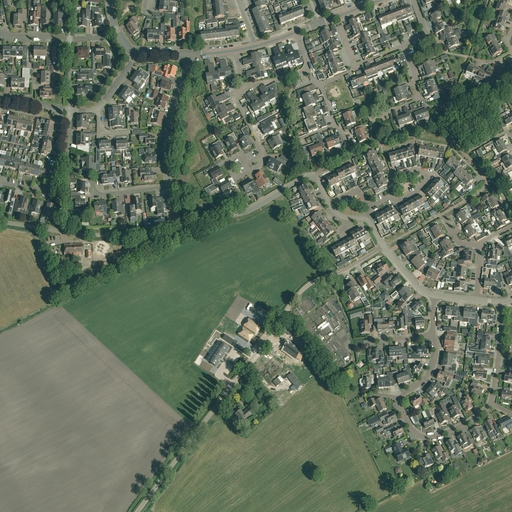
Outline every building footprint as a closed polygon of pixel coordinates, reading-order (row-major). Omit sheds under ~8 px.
[(406,8),(403,0),(401,0),(402,3),(408,18),(413,16),(409,6),(406,8)] [(261,8),(266,6),(267,6),(267,3),(265,4),(264,1),(255,5),(257,9),(257,10),(261,8)] [(501,12),(505,13),(507,8),(505,7),(507,4),(499,1),(496,10),(501,12)] [(331,2),(329,2),(320,6),(322,12),(329,9),(328,6),(332,5),(331,2)] [(390,4),(391,7),(396,20),(397,22),(403,20),(399,10),(396,11),(395,9),(396,9),(394,3),(390,4)] [(408,18),(402,3),(400,4),(402,9),(399,10),(403,20),(408,18)] [(90,20),(90,12),(91,7),(86,6),(85,11),(82,11),(82,17),(79,17),(78,27),(86,27),(87,20),(90,20)] [(166,12),(166,13),(172,14),(173,7),(160,6),(159,11),(166,12)] [(304,16),(301,6),(295,8),(299,18),(304,16)] [(90,12),(90,20),(90,21),(93,21),(92,27),(101,28),(101,17),(94,17),(95,7),(91,7),(90,12)] [(30,25),(37,25),(38,16),(40,16),(40,9),(35,8),(35,12),(32,12),(31,13),(31,14),(30,25)] [(263,13),(261,8),(257,10),(257,9),(252,11),(254,16),(263,13)] [(299,18),(295,8),(292,9),(293,12),(290,13),(293,20),(299,18)] [(49,26),(50,15),(46,15),(46,9),(40,9),(40,16),(40,19),(43,19),(43,25),(49,26)] [(65,18),(65,10),(60,10),(59,15),(55,15),(54,26),(62,27),(62,18),(65,18)] [(381,11),(386,24),(392,22),(389,14),(385,15),(383,10),(381,11)] [(26,19),(26,11),(18,11),(18,16),(14,16),(14,26),(22,27),(22,19),(26,19)] [(386,24),(381,11),(379,12),(381,17),(378,18),(381,26),(386,24)] [(293,20),(290,13),(287,14),(286,12),(283,13),(287,22),(293,20)] [(510,15),(505,13),(501,12),(497,21),(505,23),(506,20),(507,21),(510,15)] [(256,21),(265,17),(263,13),(254,16),(256,21)] [(287,22),(283,13),(280,14),(281,16),(278,18),(281,25),(287,22)] [(434,24),(441,22),(438,13),(436,14),(429,16),(432,22),(433,21),(434,24)] [(139,32),(138,31),(134,25),(138,22),(134,17),(129,21),(131,23),(126,27),(130,31),(129,31),(132,35),(133,37),(139,32)] [(265,17),(256,21),(257,26),(266,22),(269,21),(267,17),(265,17)] [(345,27),(346,29),(359,24),(357,19),(349,22),(350,25),(345,27)] [(494,29),(503,33),(505,27),(504,26),(505,23),(497,21),(495,25),(492,24),(491,29),(494,30),(494,29)] [(268,27),(266,22),(257,26),(259,30),(268,27)] [(444,23),(442,23),(441,22),(434,24),(436,27),(434,28),(436,34),(442,32),(445,31),(445,30),(447,29),(445,23),(444,23)] [(186,33),(189,33),(189,23),(184,23),(184,31),(179,31),(179,41),(186,41),(186,33)] [(359,24),(346,29),(346,31),(352,29),(353,32),(361,29),(362,29),(360,23),(359,24)] [(268,34),(268,33),(272,31),(270,26),(268,27),(259,30),(261,35),(264,34),(264,36),(268,34)] [(171,42),(171,41),(174,41),(174,31),(171,31),(171,29),(169,27),(164,27),(165,31),(165,38),(167,38),(167,41),(168,42),(168,43),(170,43),(171,42)] [(452,27),(450,28),(447,29),(445,30),(445,31),(442,32),(444,37),(445,37),(446,40),(453,37),(453,35),(455,34),(452,27)] [(322,38),(335,33),(337,32),(336,29),(330,32),(330,33),(329,33),(327,30),(320,33),(322,38)] [(361,29),(353,32),(354,35),(349,37),(350,40),(355,38),(355,37),(362,34),(364,33),(362,29),(361,29)] [(368,32),(364,33),(362,34),(355,37),(355,38),(356,40),(361,38),(362,41),(370,38),(368,32)] [(326,42),(331,40),(330,37),(335,35),(335,33),(322,38),(319,39),(321,45),(323,44),(324,44),(326,43),(326,42)] [(487,43),(489,47),(496,43),(495,41),(496,40),(493,34),(491,36),(490,34),(484,37),(485,39),(484,39),(484,41),(485,42),(486,43),(487,43)] [(448,49),(459,45),(455,36),(453,37),(446,40),(448,43),(446,43),(448,49)] [(359,48),(372,43),(370,38),(362,41),(363,44),(358,46),(359,48)] [(325,49),(328,48),(341,43),(340,41),(335,43),(333,39),(331,40),(326,42),(326,43),(324,44),(323,44),(325,49)] [(341,43),(328,48),(325,49),(327,54),(330,53),(338,50),(336,47),(342,45),(341,43)] [(366,51),(374,48),(372,43),(359,48),(360,50),(365,48),(366,51)] [(496,54),(497,56),(501,54),(500,53),(502,51),(499,45),(498,46),(496,43),(489,47),(492,52),(490,53),(492,56),(496,54)] [(297,61),(300,60),(297,52),(294,53),(291,45),(288,46),(295,65),(298,64),(297,61)] [(288,55),(286,56),(285,57),(288,62),(287,62),(288,64),(291,63),(292,66),(295,65),(288,46),(285,47),(288,55)] [(95,49),(95,56),(105,56),(105,57),(108,57),(108,56),(106,54),(105,54),(105,50),(105,49),(101,49),(101,47),(97,47),(97,49),(95,49)] [(278,47),(275,48),(282,64),(287,62),(288,62),(285,57),(286,56),(285,55),(282,56),(278,47)] [(3,57),(10,57),(10,48),(3,48),(3,54),(0,54),(0,60),(3,61),(3,57)] [(84,59),(88,58),(88,49),(85,49),(85,48),(82,48),(82,49),(77,49),(78,57),(84,57),(84,59)] [(273,59),(275,67),(277,70),(283,67),(282,65),(282,64),(275,48),(273,49),(276,58),(273,59)] [(375,52),(374,48),(366,51),(367,54),(362,56),(363,58),(372,55),(373,56),(379,54),(377,51),(375,52)] [(16,49),(16,57),(22,58),(22,61),(27,61),(27,54),(24,54),(24,55),(23,55),(23,49),(16,49)] [(63,61),(63,55),(60,55),(60,49),(52,49),(52,59),(59,59),(59,61),(63,61)] [(325,61),(334,57),(333,54),(338,52),(338,50),(330,53),(327,54),(323,56),(325,61)] [(262,54),(261,53),(251,55),(252,58),(242,60),(243,63),(260,60),(260,57),(261,57),(262,56),(262,54)] [(390,54),(388,55),(393,68),(398,66),(397,64),(400,63),(400,61),(399,59),(396,61),(395,59),(392,60),(390,54)] [(384,63),(387,70),(388,73),(393,71),(393,68),(388,55),(385,56),(387,61),(384,63)] [(328,65),(342,60),(341,58),(336,60),(334,57),(325,61),(327,66),(329,66),(328,65)] [(387,70),(384,63),(381,64),(379,58),(377,59),(382,72),(387,70)] [(263,59),(260,60),(243,63),(243,66),(253,64),(253,68),(255,67),(254,67),(263,66),(264,65),(263,59)] [(377,74),(382,72),(377,59),(375,60),(377,65),(374,67),(377,74)] [(222,60),(225,77),(232,76),(230,68),(227,69),(225,60),(222,60)] [(328,65),(329,66),(330,70),(331,71),(338,68),(337,64),(342,62),(342,60),(328,65)] [(433,61),(431,62),(424,65),(423,64),(417,66),(419,69),(422,68),(424,72),(426,71),(433,68),(436,67),(433,61)] [(367,63),(373,79),(378,77),(377,74),(374,67),(371,68),(369,62),(367,63)] [(367,78),(368,81),(373,79),(367,63),(364,64),(366,69),(363,71),(365,75),(366,78),(367,78)] [(475,76),(478,68),(475,67),(475,66),(470,63),(465,75),(466,74),(474,77),(475,76)] [(210,65),(213,81),(220,80),(219,79),(218,72),(215,73),(213,64),(210,65)] [(207,85),(214,84),(213,81),(210,65),(207,65),(209,74),(206,75),(207,85)] [(164,71),(163,71),(163,72),(157,71),(157,68),(152,67),(152,75),(159,77),(167,79),(168,79),(169,76),(174,78),(176,69),(169,67),(168,67),(165,66),(164,71)] [(247,75),(264,72),(263,66),(254,67),(255,67),(255,70),(246,72),(247,75)] [(485,76),(488,68),(484,67),(483,69),(481,68),(481,70),(478,68),(475,76),(484,79),(485,76)] [(488,67),(488,68),(485,76),(494,79),(496,72),(493,71),(494,69),(488,67)] [(333,76),(346,71),(345,68),(339,70),(338,68),(331,71),(330,70),(329,71),(330,74),(327,75),(329,78),(333,77),(333,76)] [(436,74),(433,68),(426,71),(427,74),(421,76),(423,80),(428,78),(428,77),(436,74)] [(29,84),(29,73),(29,70),(23,70),(22,80),(18,80),(18,89),(24,89),(24,83),(29,84)] [(41,73),(41,79),(50,79),(50,75),(53,76),(53,70),(46,70),(46,73),(41,73)] [(91,70),(85,70),(85,73),(78,73),(78,80),(88,80),(88,74),(91,74),(91,73),(94,73),(95,72),(95,70),(91,70)] [(358,72),(363,85),(368,83),(368,81),(367,78),(366,78),(365,75),(362,76),(360,71),(358,72)] [(137,72),(133,76),(140,82),(143,84),(145,81),(149,77),(143,72),(141,75),(138,72),(137,72)] [(358,87),(363,85),(358,72),(356,73),(358,78),(355,79),(358,87)] [(507,78),(505,77),(506,74),(500,72),(499,73),(496,72),(494,79),(502,83),(503,81),(505,81),(506,81),(507,79),(507,78)] [(348,85),(351,84),(353,90),(359,88),(358,87),(355,79),(352,80),(350,75),(345,77),(348,85)] [(11,89),(18,89),(18,80),(18,77),(8,76),(8,83),(12,83),(11,89)] [(133,76),(130,81),(135,85),(134,87),(138,91),(142,86),(143,84),(140,82),(133,76)] [(166,82),(167,79),(159,77),(158,82),(162,83),(160,88),(170,91),(172,84),(166,82)] [(46,87),(48,87),(53,88),(53,83),(50,83),(50,79),(41,79),(41,84),(46,85),(46,87)] [(421,88),(423,87),(424,91),(435,86),(433,80),(426,83),(425,82),(419,85),(421,88)] [(91,90),(91,84),(85,84),(85,88),(77,87),(77,95),(87,95),(87,90),(91,90)] [(261,87),(270,102),(275,99),(276,98),(278,97),(277,94),(275,90),(271,91),(271,92),(268,93),(264,85),(261,87)] [(394,91),(396,97),(407,92),(406,89),(408,88),(407,85),(401,87),(401,88),(394,91)] [(132,93),(125,87),(124,86),(121,91),(129,97),(132,93)] [(435,86),(424,91),(425,94),(423,95),(425,98),(430,96),(430,95),(438,92),(435,86)] [(53,88),(48,87),(48,91),(41,90),(40,98),(51,98),(51,94),(54,95),(55,88),(53,88)] [(260,98),(261,100),(264,105),(270,102),(261,87),(259,88),(263,96),(260,98)] [(159,93),(157,92),(148,90),(147,94),(150,95),(150,98),(157,100),(156,106),(164,109),(166,100),(167,100),(168,98),(159,96),(159,93)] [(253,90),(250,92),(260,110),(266,107),(264,105),(261,100),(259,101),(253,90)] [(125,102),(129,97),(121,91),(117,96),(118,97),(125,102)] [(251,115),(260,110),(250,92),(247,93),(253,104),(248,107),(251,115)] [(406,101),(412,98),(411,95),(409,96),(407,92),(396,97),(398,103),(406,100),(406,101)] [(210,105),(228,96),(226,93),(216,99),(215,96),(205,101),(208,107),(211,105),(210,105)] [(304,103),(319,97),(317,94),(315,95),(314,98),(313,98),(311,93),(302,97),(304,103)] [(221,107),(221,106),(219,104),(229,99),(228,96),(210,105),(211,105),(214,111),(216,110),(215,110),(221,107)] [(307,108),(312,106),(315,105),(314,100),(315,100),(317,101),(320,100),(319,97),(304,103),(307,108)] [(216,116),(219,115),(234,107),(232,104),(226,108),(224,104),(221,106),(221,107),(215,110),(216,110),(214,111),(216,116)] [(419,109),(423,120),(429,118),(426,110),(427,110),(425,104),(421,105),(422,107),(419,109)] [(129,106),(127,106),(126,105),(127,117),(131,117),(131,124),(138,124),(137,118),(139,117),(139,113),(132,114),(131,110),(129,111),(129,106)] [(109,116),(118,115),(120,115),(120,112),(121,112),(121,106),(115,107),(115,110),(109,110),(109,116)] [(305,115),(319,110),(318,106),(316,107),(315,110),(314,110),(312,106),(307,108),(303,109),(305,115)] [(227,114),(235,110),(234,107),(219,115),(222,121),(224,120),(226,124),(231,121),(229,117),(227,114)] [(414,121),(410,111),(408,112),(406,107),(403,108),(406,115),(402,117),(405,125),(414,121)] [(423,120),(419,109),(415,110),(414,108),(411,109),(411,111),(410,111),(414,121),(414,123),(423,120)] [(159,111),(154,109),(152,116),(154,116),(152,123),(160,125),(163,115),(158,114),(159,111)] [(319,110),(305,115),(307,121),(313,118),(317,117),(315,113),(316,112),(318,114),(321,113),(319,110)] [(345,121),(353,118),(356,117),(354,111),(345,114),(344,112),(338,114),(339,117),(343,116),(345,121)] [(405,125),(402,117),(399,118),(396,111),(393,112),(396,120),(396,119),(399,127),(405,125)] [(77,118),(77,123),(87,124),(89,124),(89,120),(90,120),(90,115),(84,115),(84,118),(77,118)] [(112,121),(113,128),(124,127),(123,120),(118,121),(118,115),(109,116),(109,117),(108,117),(108,121),(109,121),(109,122),(112,121)] [(511,123),(507,115),(502,118),(501,116),(497,118),(500,124),(504,122),(506,126),(511,123)] [(271,123),(277,120),(274,116),(266,121),(267,124),(260,128),(264,135),(274,130),(271,123)] [(16,130),(18,121),(19,119),(14,118),(11,132),(13,132),(14,129),(16,130)] [(320,122),(319,119),(317,120),(316,122),(315,123),(313,118),(307,121),(304,122),(306,128),(320,122)] [(356,126),(353,118),(345,121),(347,127),(344,128),(345,131),(356,126)] [(46,124),(45,127),(55,130),(55,128),(54,127),(55,124),(54,124),(54,121),(41,119),(40,123),(46,124)] [(322,128),(327,126),(325,120),(320,122),(306,128),(309,133),(317,130),(316,125),(317,125),(319,126),(321,125),(322,128)] [(33,124),(28,123),(25,137),(27,138),(28,133),(31,133),(33,124)] [(86,129),(87,124),(77,123),(77,130),(83,130),(83,133),(90,133),(90,130),(86,129)] [(357,138),(365,135),(362,126),(350,131),(352,134),(355,132),(357,138)] [(36,133),(43,134),(43,137),(53,139),(53,138),(52,137),(52,134),(37,130),(36,133)] [(245,149),(252,145),(248,138),(251,136),(247,130),(243,133),(245,137),(240,140),(245,149)] [(277,137),(280,135),(278,132),(272,136),(273,138),(268,142),(272,150),(282,145),(277,137)] [(335,133),(336,135),(330,137),(331,139),(334,147),(343,144),(338,132),(335,133)] [(79,135),(77,135),(76,141),(85,141),(85,138),(90,138),(91,133),(90,133),(83,133),(79,133),(79,135)] [(234,142),(237,140),(233,133),(228,137),(230,140),(225,143),(230,151),(237,147),(234,142)] [(150,138),(149,134),(139,135),(139,142),(145,141),(146,144),(154,144),(154,137),(150,138)] [(362,142),(368,140),(365,135),(357,138),(359,143),(356,145),(357,148),(363,146),(362,142)] [(44,140),(43,142),(54,145),(54,143),(53,142),(53,139),(43,137),(40,136),(39,139),(44,140)] [(321,140),(323,145),(326,144),(328,149),(334,147),(331,139),(326,141),(324,137),(321,138),(321,140)] [(128,140),(122,141),(122,151),(126,151),(126,154),(131,154),(131,148),(128,148),(128,140)] [(321,140),(318,141),(320,145),(315,147),(314,147),(317,155),(320,154),(321,155),(324,154),(322,150),(325,149),(323,145),(321,140)] [(497,149),(504,145),(502,140),(492,145),(494,148),(492,149),(493,151),(497,149)] [(85,144),(85,141),(76,141),(76,147),(83,147),(83,150),(89,150),(89,144),(85,144)] [(122,151),(122,141),(116,141),(116,149),(114,149),(114,152),(114,155),(120,155),(119,151),(122,151)] [(221,151),(224,150),(220,141),(212,145),(214,149),(211,150),(216,159),(223,155),(221,151)] [(105,154),(105,153),(105,142),(99,142),(99,152),(96,152),(96,160),(99,160),(99,154),(105,154)] [(114,155),(114,152),(111,152),(111,150),(111,142),(105,142),(105,153),(111,153),(111,158),(114,158),(114,155)] [(307,152),(310,151),(312,157),(317,155),(314,147),(315,147),(313,144),(308,146),(308,145),(302,147),(306,156),(308,155),(307,152)] [(51,149),(37,146),(31,145),(31,148),(37,149),(37,148),(42,149),(41,155),(46,156),(47,153),(51,154),(52,153),(50,152),(51,149)] [(415,162),(412,151),(414,150),(414,149),(414,148),(414,147),(413,146),(411,145),(410,146),(409,147),(409,148),(408,148),(407,148),(405,148),(405,150),(406,150),(408,159),(408,158),(411,157),(413,162),(415,162)] [(424,162),(424,157),(426,148),(422,147),(423,146),(417,145),(416,152),(419,152),(418,156),(422,156),(421,161),(424,162)] [(504,145),(497,149),(499,154),(495,156),(497,159),(502,156),(501,153),(507,150),(504,145)] [(406,159),(407,164),(410,163),(408,158),(408,159),(406,150),(405,150),(405,148),(399,150),(400,152),(402,160),(406,159)] [(438,148),(438,150),(436,159),(440,160),(439,165),(441,165),(444,150),(438,148)] [(145,163),(156,162),(155,154),(151,155),(151,149),(145,150),(145,155),(145,163)] [(363,164),(368,162),(368,161),(376,157),(374,154),(376,153),(375,151),(365,156),(367,159),(362,161),(363,164)] [(404,165),(402,160),(400,152),(396,153),(396,151),(393,152),(394,153),(397,162),(400,161),(401,166),(404,165)] [(398,167),(397,162),(394,153),(391,154),(390,153),(388,153),(388,155),(390,160),(391,164),(394,163),(396,167),(398,167)] [(9,168),(14,169),(18,155),(15,154),(14,159),(12,159),(9,168)] [(501,166),(502,165),(511,160),(510,155),(502,159),(503,162),(500,164),(501,166)] [(378,163),(377,160),(379,159),(378,157),(376,157),(368,161),(368,162),(369,165),(365,167),(366,169),(370,167),(378,163)] [(457,162),(456,162),(454,160),(455,158),(453,157),(446,164),(442,168),(445,170),(443,172),(440,175),(442,177),(447,172),(450,169),(457,162)] [(95,172),(95,164),(91,164),(91,159),(81,158),(80,165),(83,165),(83,171),(87,171),(87,172),(92,172),(95,172)] [(284,166),(286,162),(277,158),(276,161),(271,158),(266,167),(277,173),(281,164),(284,166)] [(27,159),(25,159),(24,160),(22,160),(21,161),(21,163),(19,170),(19,172),(24,174),(27,159)] [(508,168),(511,166),(511,160),(502,165),(505,170),(503,171),(504,174),(510,171),(508,168)] [(30,175),(33,176),(37,162),(34,161),(33,166),(30,165),(28,176),(29,177),(30,175)] [(450,169),(453,171),(450,175),(451,176),(453,174),(461,167),(461,166),(458,164),(460,163),(458,161),(456,162),(457,162),(450,169)] [(46,176),(47,171),(40,169),(41,168),(38,167),(39,162),(37,162),(33,176),(38,177),(39,174),(46,176)] [(381,168),(380,165),(381,164),(380,162),(378,163),(370,167),(372,170),(367,172),(369,174),(373,172),(381,168)] [(351,175),(354,174),(356,178),(359,177),(353,165),(349,166),(348,164),(346,165),(347,167),(351,175)] [(214,180),(222,175),(218,168),(215,169),(213,166),(203,172),(206,176),(210,174),(214,180)] [(346,178),(349,176),(351,181),(353,180),(351,175),(347,167),(344,169),(343,167),(341,168),(342,170),(346,178)] [(374,179),(384,174),(382,170),(384,170),(383,167),(381,168),(373,172),(374,175),(370,177),(371,180),(374,179)] [(464,172),(461,169),(463,168),(461,167),(453,174),(456,177),(452,180),(454,182),(458,179),(464,172)] [(110,176),(107,176),(108,185),(114,184),(113,180),(116,179),(115,168),(112,168),(112,172),(110,172),(110,176)] [(128,183),(128,182),(130,182),(129,171),(122,172),(122,169),(117,170),(117,177),(121,177),(122,183),(124,183),(125,184),(126,184),(127,184),(128,183)] [(140,169),(140,172),(140,178),(144,177),(144,182),(155,181),(155,174),(146,174),(146,169),(140,169)] [(342,170),(338,171),(338,170),(335,171),(336,173),(337,174),(340,181),(340,180),(344,179),(346,183),(348,182),(346,178),(342,170)] [(107,176),(106,171),(101,172),(101,173),(98,173),(99,180),(101,179),(102,185),(108,185),(107,176)] [(457,185),(459,186),(459,185),(460,185),(462,183),(468,176),(466,174),(467,172),(465,171),(464,172),(458,179),(460,181),(457,185)] [(259,189),(268,184),(262,173),(256,177),(258,181),(255,182),(259,189)] [(336,185),(339,183),(341,188),(344,187),(340,180),(340,181),(337,174),(336,173),(331,175),(332,177),(336,185)] [(384,180),(383,177),(385,176),(384,174),(374,179),(375,182),(368,185),(369,187),(372,186),(374,185),(376,184),(384,180)] [(332,177),(331,175),(328,177),(325,178),(326,179),(329,185),(330,188),(333,186),(336,191),(338,190),(336,185),(332,177)] [(470,183),(473,180),(470,178),(471,177),(469,175),(468,176),(462,183),(460,185),(459,185),(462,188),(463,187),(467,191),(467,190),(472,185),(470,183)] [(70,179),(70,184),(77,184),(77,193),(71,193),(71,196),(80,196),(80,193),(85,193),(85,182),(77,182),(77,179),(70,179)] [(386,179),(384,180),(376,184),(374,185),(375,188),(373,189),(375,194),(381,192),(380,189),(387,186),(385,182),(387,181),(386,179)] [(443,193),(449,187),(445,183),(443,185),(437,179),(435,182),(433,181),(431,182),(433,184),(439,190),(440,190),(443,193)] [(255,194),(260,191),(254,181),(251,182),(250,180),(241,185),(245,193),(253,189),(255,194)] [(211,186),(207,188),(210,193),(214,191),(220,188),(223,193),(232,188),(228,181),(220,185),(219,182),(211,186)] [(443,193),(440,190),(439,190),(433,184),(430,186),(429,185),(427,187),(429,188),(435,194),(438,192),(441,195),(443,193)] [(309,191),(307,188),(309,187),(308,185),(299,189),(298,186),(292,189),(294,192),(298,190),(300,193),(295,195),(296,197),(301,195),(309,191)] [(435,202),(437,199),(439,198),(435,194),(429,188),(426,191),(425,189),(423,191),(430,198),(428,200),(433,204),(435,202)] [(299,203),(304,200),(303,200),(312,197),(311,196),(310,193),(312,193),(311,190),(309,191),(301,195),(302,198),(298,200),(299,203)] [(13,214),(14,212),(16,201),(13,200),(14,194),(8,192),(5,202),(10,203),(8,213),(13,214)] [(424,208),(425,210),(430,207),(427,202),(424,203),(420,195),(414,198),(415,200),(419,207),(421,209),(424,208)] [(486,201),(488,206),(498,200),(497,198),(495,199),(494,196),(491,198),(490,195),(482,199),(484,202),(486,201)] [(314,202),(313,199),(314,198),(313,196),(311,196),(312,197),(303,200),(304,200),(305,204),(300,206),(301,208),(306,206),(314,202)] [(85,208),(85,201),(80,201),(80,197),(71,197),(71,202),(75,202),(75,208),(85,208)] [(157,198),(149,199),(151,209),(156,208),(156,216),(164,215),(163,203),(158,204),(157,202),(157,198)] [(17,204),(15,212),(20,213),(27,214),(28,211),(25,210),(28,200),(21,199),(20,204),(17,204)] [(142,204),(141,204),(140,200),(139,199),(135,199),(134,200),(135,201),(134,201),(134,207),(128,207),(130,219),(136,218),(136,212),(142,211),(141,207),(142,207),(142,204)] [(421,209),(419,207),(415,200),(412,201),(411,200),(409,201),(410,202),(414,210),(417,208),(420,213),(422,212),(421,209)] [(496,208),(499,206),(498,203),(499,203),(498,200),(488,206),(489,208),(488,209),(490,214),(493,212),(497,210),(496,208)] [(38,214),(39,212),(41,203),(34,201),(33,208),(29,208),(28,215),(32,216),(33,213),(38,214)] [(101,203),(100,204),(94,204),(95,212),(102,211),(103,213),(107,212),(106,201),(101,202),(101,203)] [(306,206),(307,209),(303,211),(305,216),(311,214),(309,211),(318,207),(316,201),(314,202),(306,206)] [(124,215),(124,212),(124,209),(120,210),(120,202),(112,203),(114,213),(118,213),(119,216),(124,215)] [(414,210),(410,202),(407,204),(406,202),(404,203),(405,205),(409,213),(412,211),(414,216),(417,215),(414,210)] [(43,211),(41,218),(46,219),(46,216),(52,218),(55,206),(48,204),(47,209),(46,211),(43,211)] [(411,218),(409,213),(405,205),(401,207),(401,205),(398,207),(403,215),(400,217),(403,222),(406,221),(405,218),(408,217),(409,219),(411,218)] [(460,210),(462,213),(456,216),(458,218),(456,219),(458,221),(467,215),(470,214),(467,210),(466,207),(460,210)] [(385,209),(385,211),(386,211),(390,219),(393,217),(395,222),(400,219),(397,214),(395,215),(391,208),(388,210),(387,208),(385,209)] [(503,213),(502,211),(498,213),(497,210),(493,212),(490,214),(492,218),(491,218),(493,221),(494,221),(505,215),(504,213),(503,213)] [(392,223),(390,219),(386,211),(385,211),(383,213),(382,211),(379,212),(380,214),(385,222),(385,221),(388,220),(390,224),(392,223)] [(315,223),(322,218),(320,215),(321,214),(320,212),(312,218),(310,216),(306,219),(308,222),(311,219),(314,221),(310,225),(311,227),(315,223)] [(387,226),(385,221),(385,222),(380,214),(377,215),(376,214),(374,215),(378,224),(376,225),(379,230),(382,229),(379,224),(382,223),(385,227),(387,226)] [(466,222),(468,224),(473,221),(470,217),(469,218),(467,215),(458,221),(459,223),(460,222),(462,225),(466,222)] [(503,222),(506,220),(505,218),(506,217),(505,215),(494,221),(496,225),(494,226),(496,230),(505,226),(503,222)] [(322,218),(315,223),(317,226),(313,229),(315,231),(319,228),(326,222),(327,221),(323,216),(322,218)] [(319,228),(321,231),(317,234),(319,236),(323,233),(329,227),(327,224),(329,223),(327,221),(326,222),(319,228)] [(465,235),(475,229),(478,228),(477,226),(476,226),(474,223),(475,223),(474,221),(473,221),(468,224),(469,227),(464,229),(466,232),(464,233),(465,235)] [(430,237),(441,231),(438,226),(434,228),(433,225),(424,230),(426,234),(428,233),(430,237)] [(327,237),(333,232),(331,229),(333,228),(331,226),(329,227),(323,233),(325,235),(321,239),(323,241),(324,243),(329,239),(327,237)] [(371,239),(368,233),(365,235),(361,228),(358,230),(357,228),(355,229),(356,231),(360,239),(363,237),(366,241),(371,239)] [(474,236),(476,239),(477,241),(485,237),(483,234),(481,235),(479,233),(478,234),(475,229),(465,235),(467,237),(468,236),(469,239),(474,236)] [(363,243),(360,239),(356,231),(352,233),(352,231),(349,232),(352,237),(355,242),(358,240),(360,244),(363,243)] [(433,245),(434,244),(439,242),(437,239),(444,235),(441,231),(430,237),(433,241),(431,242),(433,245)] [(346,239),(347,240),(352,248),(355,247),(357,251),(360,250),(355,242),(352,237),(349,239),(348,238),(346,239)] [(510,247),(511,246),(511,244),(508,237),(503,240),(508,249),(509,249),(509,251),(511,250),(510,247)] [(401,247),(403,252),(411,247),(408,243),(413,240),(411,238),(405,241),(407,243),(401,247)] [(436,247),(439,245),(441,250),(450,245),(452,244),(449,239),(441,244),(440,241),(439,242),(434,244),(436,247)] [(354,252),(352,248),(347,240),(344,242),(343,240),(341,242),(342,243),(346,251),(349,249),(352,254),(354,252)] [(335,245),(336,246),(337,246),(341,254),(344,252),(347,257),(349,255),(346,251),(342,243),(339,245),(338,243),(335,245)] [(65,256),(84,255),(83,244),(64,245),(65,256)] [(506,252),(506,251),(504,248),(499,244),(496,246),(505,253),(506,252)] [(415,245),(411,247),(403,252),(406,257),(412,253),(414,256),(415,255),(420,251),(418,250),(417,250),(415,245)] [(450,245),(441,250),(440,250),(441,253),(440,254),(442,259),(448,256),(450,255),(448,252),(453,250),(450,245)] [(489,245),(488,255),(497,256),(498,250),(494,250),(495,246),(489,245)] [(344,258),(341,254),(337,246),(336,246),(333,248),(333,246),(330,247),(336,257),(339,255),(341,260),(344,258)] [(463,257),(472,258),(473,253),(465,252),(466,249),(459,248),(459,251),(464,252),(463,257)] [(424,259),(420,255),(422,253),(420,251),(415,255),(417,258),(411,262),(415,267),(423,259),(424,259)] [(472,264),(472,258),(463,257),(463,262),(458,262),(458,265),(468,266),(469,263),(472,264)] [(426,268),(430,263),(429,261),(427,263),(424,259),(423,259),(415,267),(418,271),(424,266),(426,269),(426,268)] [(379,275),(388,269),(384,263),(375,268),(379,275)] [(430,263),(426,268),(429,270),(426,276),(431,279),(435,271),(430,269),(433,264),(430,263)] [(442,277),(445,271),(442,269),(440,274),(435,271),(431,279),(436,282),(439,275),(442,277)] [(508,285),(511,283),(511,281),(509,274),(508,272),(503,274),(508,285)] [(490,279),(489,289),(494,289),(495,280),(496,279),(499,278),(498,275),(498,273),(495,274),(495,276),(490,276),(490,279)] [(393,288),(401,281),(395,275),(392,278),(389,275),(382,281),(386,286),(389,283),(393,288)] [(369,290),(374,287),(368,277),(365,279),(363,276),(357,280),(362,288),(366,285),(369,290)] [(376,285),(382,280),(378,276),(372,281),(376,285)] [(370,306),(361,290),(357,292),(355,288),(356,288),(353,282),(347,286),(350,291),(348,292),(350,296),(348,297),(350,300),(352,299),(353,301),(360,297),(366,308),(370,306)] [(458,292),(459,289),(464,290),(465,284),(455,283),(454,291),(458,292)] [(402,298),(409,291),(406,287),(399,293),(402,298)] [(409,291),(402,298),(401,299),(405,303),(405,302),(413,295),(409,291)] [(410,310),(412,308),(415,312),(422,306),(417,300),(413,305),(411,302),(408,305),(406,306),(407,316),(408,318),(411,318),(410,311),(410,310)] [(452,308),(446,308),(445,316),(444,316),(443,317),(443,320),(443,321),(447,321),(448,317),(451,317),(452,308)] [(454,321),(460,321),(460,315),(457,315),(458,309),(452,308),(451,317),(454,317),(454,321)] [(469,319),(470,310),(464,309),(463,316),(460,315),(460,321),(460,322),(468,323),(469,319)] [(476,311),(470,310),(469,319),(472,319),(472,325),(473,327),(477,328),(478,324),(478,318),(478,317),(475,317),(476,311)] [(484,321),(487,321),(488,311),(485,310),(485,312),(482,311),(481,318),(478,318),(478,324),(483,324),(484,321)] [(353,318),(360,316),(362,315),(361,311),(358,311),(352,313),(349,314),(351,319),(353,318)] [(490,325),(492,325),(493,321),(496,321),(496,316),(493,316),(494,313),(490,312),(491,311),(488,311),(487,321),(487,323),(490,323),(490,325)] [(369,325),(372,325),(371,314),(366,315),(366,322),(361,322),(361,333),(369,333),(369,325)] [(408,327),(408,322),(408,318),(407,316),(401,317),(401,320),(397,320),(398,330),(405,330),(405,327),(408,327)] [(423,317),(417,317),(411,318),(412,323),(415,323),(416,327),(420,327),(420,328),(424,328),(423,326),(424,326),(424,320),(423,320),(423,317)] [(249,318),(243,327),(253,334),(255,336),(257,332),(258,330),(259,330),(261,327),(249,318)] [(382,319),(374,320),(374,326),(377,326),(377,332),(383,331),(383,323),(382,319)] [(382,319),(383,323),(383,331),(385,331),(386,332),(386,333),(388,332),(388,331),(389,331),(389,328),(393,328),(392,320),(391,320),(391,319),(386,319),(382,319)] [(243,327),(238,335),(248,343),(253,334),(243,327)] [(442,342),(454,343),(457,343),(458,343),(458,339),(457,337),(458,337),(458,336),(458,335),(458,334),(457,333),(453,333),(447,332),(447,335),(445,335),(445,339),(443,339),(442,342)] [(478,335),(477,344),(478,344),(481,344),(490,346),(491,340),(488,339),(489,336),(478,335)] [(217,346),(215,348),(223,353),(224,351),(226,352),(228,348),(219,342),(216,345),(217,346)] [(457,344),(457,343),(454,343),(442,342),(442,344),(444,344),(444,349),(446,349),(446,352),(453,352),(454,350),(456,350),(457,349),(457,344)] [(285,349),(284,350),(296,359),(296,358),(299,355),(303,357),(305,354),(301,351),(300,351),(299,350),(296,348),(289,343),(288,345),(287,346),(285,349)] [(481,344),(478,344),(478,346),(477,346),(476,346),(475,346),(475,348),(475,349),(473,349),(470,348),(470,352),(479,353),(479,350),(489,351),(490,346),(481,344)] [(412,359),(413,359),(420,359),(420,354),(427,354),(427,347),(417,347),(417,352),(416,352),(414,353),(414,354),(412,354),(412,359)] [(215,348),(211,354),(218,359),(220,357),(221,358),(224,354),(223,353),(215,348)] [(392,357),(396,357),(395,348),(389,349),(389,355),(386,355),(387,361),(393,361),(392,357)] [(401,348),(395,348),(396,357),(399,357),(399,360),(407,360),(407,354),(401,354),(401,348)] [(383,352),(379,353),(379,350),(371,350),(372,360),(378,360),(378,363),(384,362),(383,352)] [(443,361),(456,362),(455,362),(455,359),(456,359),(456,353),(453,352),(446,352),(446,355),(444,355),(443,361)] [(489,358),(488,358),(482,357),(483,354),(475,353),(474,359),(476,359),(475,364),(487,366),(488,362),(489,361),(489,358)] [(209,356),(206,359),(215,366),(218,362),(217,362),(218,359),(211,354),(209,356)] [(279,369),(282,365),(274,359),(264,373),(271,378),(274,373),(277,376),(281,371),(279,369)] [(421,359),(420,359),(413,359),(414,363),(417,365),(413,370),(418,374),(423,366),(420,364),(422,362),(421,359)] [(455,371),(456,365),(455,365),(456,362),(443,361),(442,367),(445,367),(444,370),(448,371),(448,372),(456,375),(457,373),(457,371),(455,371)] [(408,375),(411,374),(408,365),(404,366),(405,369),(403,370),(404,374),(401,375),(404,383),(410,381),(408,375)] [(486,379),(487,372),(480,371),(480,368),(473,367),(473,372),(477,373),(476,378),(486,379)] [(440,373),(439,373),(438,373),(437,376),(438,376),(437,379),(446,383),(444,386),(448,388),(450,385),(448,384),(450,380),(451,381),(454,375),(444,371),(443,374),(440,373)] [(398,385),(404,383),(401,375),(398,376),(397,372),(392,374),(392,375),(393,380),(396,379),(398,385)] [(393,381),(393,380),(392,375),(392,374),(391,373),(387,373),(387,378),(384,379),(384,388),(390,388),(390,381),(393,381)] [(361,389),(363,389),(370,389),(370,382),(374,382),(373,375),(370,376),(370,375),(366,375),(366,376),(362,376),(362,379),(363,379),(363,385),(361,385),(360,386),(360,389),(361,389)] [(384,388),(384,379),(383,376),(374,376),(375,382),(378,382),(378,388),(384,388)] [(190,377),(177,391),(181,395),(194,381),(190,377)] [(480,397),(483,389),(477,387),(478,383),(473,381),(470,387),(473,388),(471,393),(480,397)] [(433,383),(429,388),(436,393),(438,391),(441,393),(445,389),(442,386),(440,389),(433,383)] [(436,393),(429,388),(426,393),(430,396),(428,398),(432,402),(436,398),(434,396),(436,393)] [(511,389),(510,389),(509,392),(503,391),(501,398),(511,399),(511,395),(511,389)] [(466,412),(472,408),(469,402),(471,400),(468,395),(464,398),(465,401),(461,404),(466,412)] [(423,407),(428,404),(425,399),(422,401),(419,396),(410,401),(414,407),(421,404),(423,407)] [(380,412),(386,409),(381,399),(375,402),(374,399),(368,402),(371,408),(376,405),(380,412)] [(448,415),(443,402),(438,405),(437,406),(440,413),(437,415),(441,424),(447,421),(445,416),(448,415)] [(453,418),(460,415),(456,406),(449,409),(453,418)] [(434,424),(431,418),(431,417),(434,416),(431,408),(424,411),(428,419),(422,422),(425,429),(434,424)] [(245,421),(253,414),(249,409),(243,413),(240,411),(235,415),(231,418),(234,421),(238,418),(241,422),(244,420),(245,421)] [(388,424),(397,420),(394,413),(388,416),(386,413),(378,417),(381,422),(386,419),(386,420),(384,422),(383,423),(384,425),(386,425),(388,424)] [(508,430),(511,428),(511,427),(511,421),(511,422),(508,417),(498,422),(502,430),(506,427),(508,430)] [(501,433),(497,425),(494,427),(491,420),(484,424),(491,438),(501,433)] [(395,438),(404,433),(400,427),(395,430),(393,426),(386,430),(388,435),(391,434),(392,435),(393,434),(395,438)] [(481,440),(487,438),(484,432),(481,434),(478,427),(470,431),(475,440),(480,437),(481,440)] [(458,437),(463,449),(464,449),(473,444),(470,439),(467,440),(464,434),(458,437)] [(446,443),(450,452),(454,450),(456,456),(462,453),(458,445),(455,446),(452,440),(446,443)] [(405,459),(406,461),(407,461),(409,460),(410,459),(409,457),(410,457),(406,449),(402,451),(398,444),(392,447),(396,454),(395,454),(399,462),(405,459)] [(443,461),(449,458),(446,453),(443,454),(439,447),(432,450),(437,460),(442,458),(443,461)] [(427,468),(434,464),(429,454),(425,456),(426,458),(423,460),(420,459),(419,465),(421,470),(426,467),(427,468)]
